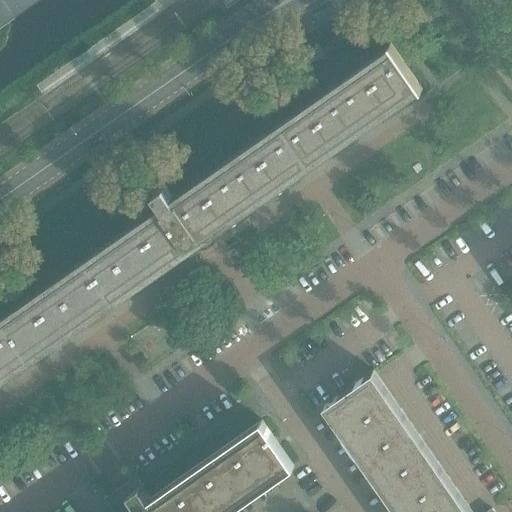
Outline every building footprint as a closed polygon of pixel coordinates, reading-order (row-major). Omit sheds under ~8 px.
[(0,0),(0,30),(13,22),(44,0),(0,0)] [(330,7),(314,15),(317,21),(333,12),(330,7)] [(396,48),(184,195),(178,200),(167,185),(155,193),(166,208),(0,323),(0,385),(202,245),(426,89),(393,42),(393,43),(396,48)] [(91,48),(77,59),(80,63),(95,53),(91,48)] [(325,405),(399,511),(474,511),(375,370),(325,405)] [(110,502),(117,511),(225,511),(295,463),(264,420),(263,421),(266,425),(155,503),(143,486),(144,485),(141,481),(119,497),(113,501),(112,501),(110,502)]
